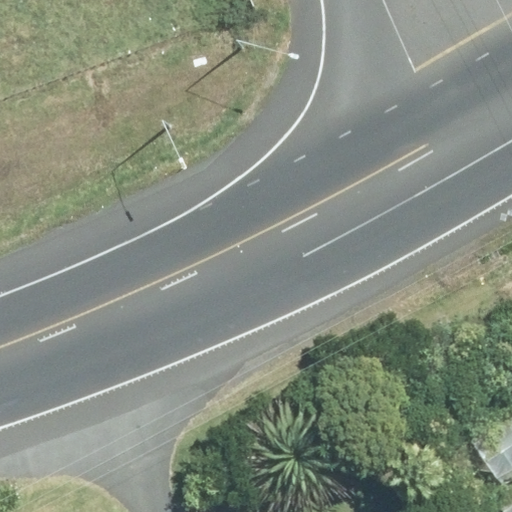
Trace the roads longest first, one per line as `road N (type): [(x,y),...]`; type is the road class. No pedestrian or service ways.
road 1 (trunk): [(491,137),(229,271),(0,364)]
road 2 (unclassified): [(420,0),(491,137)]
